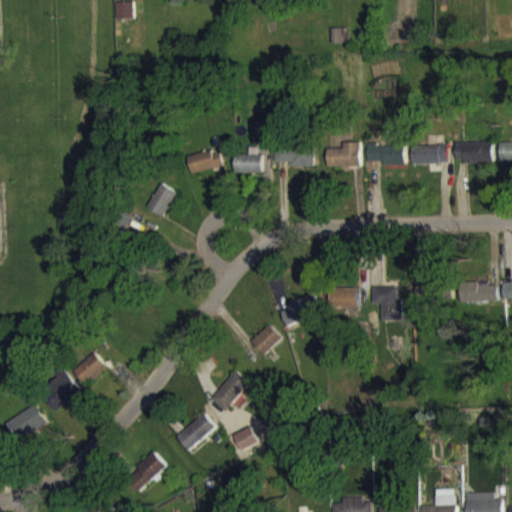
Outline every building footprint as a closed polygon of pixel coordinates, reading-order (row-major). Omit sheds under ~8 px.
[(136,27),(136,10),(119,11),(119,27),(136,27)] [(348,37),(333,37),(333,52),(348,52),(348,37)] [(274,144),(274,128),(258,128),(258,144),(274,144)] [(457,151),(458,171),(496,170),(495,150),(457,151)] [(363,151),(345,151),(345,157),(330,157),(330,175),(363,174),(363,151)] [(511,151),(502,151),(503,171),(511,170),(511,151)] [(408,173),(408,153),(370,153),(371,171),(386,170),(386,174),(408,173)] [(316,174),(317,155),(278,154),(277,173),(316,174)] [(415,154),(415,173),(451,172),(451,154),(415,154)] [(237,163),(237,181),(264,182),(264,156),(251,156),(251,163),(237,163)] [(194,183),(226,175),(222,157),(190,165),(194,183)] [(165,226),(180,202),(164,192),(149,215),(165,226)] [(419,290),(419,314),(444,313),(443,289),(419,290)] [(464,311),(500,310),(500,292),(464,292),(464,311)] [(332,315),(360,315),(360,296),(332,297),(332,315)] [(375,296),(375,313),(384,313),(384,330),(405,329),(405,308),(400,309),(399,296),(375,296)] [(282,317),(289,335),(326,319),(318,302),(282,317)] [(254,350),(267,364),(285,347),(273,333),(254,350)] [(86,393),(110,378),(99,361),(75,376),(86,393)] [(253,392),(240,379),(215,406),(229,419),(253,392)] [(235,415),(241,419),(254,401),(249,397),(235,415)] [(50,432),(38,413),(8,431),(20,451),(50,432)] [(219,436),(208,422),(180,445),(191,459),(219,436)] [(240,452),(257,450),(256,438),(239,441),(240,452)] [(150,492),(170,474),(157,460),(138,478),(150,492)] [(438,511),(458,511),(458,498),(438,498),(438,511)] [(497,501),(469,502),(468,511),(505,511),(505,508),(497,509),(497,501)]
